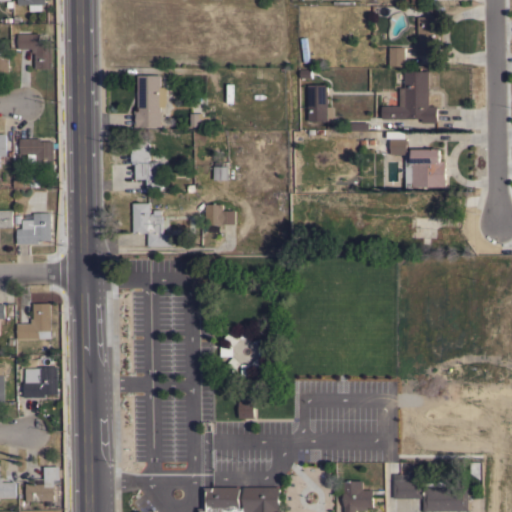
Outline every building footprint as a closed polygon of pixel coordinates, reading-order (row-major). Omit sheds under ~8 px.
[(42,4),(42,10),(29,10),(29,4),(17,4),(17,0),(45,0),(45,4),(42,4)] [(439,54),(415,54),(415,44),(418,44),(418,16),(439,16),(439,54)] [(40,33),(40,40),(52,40),(52,68),(35,68),(35,52),(32,52),(32,48),(18,48),(18,34),(40,33)] [(9,71),(0,71),(0,44),(9,44),(9,71)] [(405,65),(384,65),(384,60),(390,60),(389,46),(405,46),(405,65)] [(429,105),(437,105),(437,122),(422,122),(422,118),(381,118),(382,105),(400,105),(400,87),(404,87),(404,70),(429,70),(429,105)] [(161,86),(166,86),(166,106),(160,106),(160,126),(134,126),(135,110),(138,110),(138,74),(161,75),(161,86)] [(308,84),(328,84),(328,106),(335,106),(335,120),(309,121),(308,84)] [(190,113),(203,113),(203,116),(209,116),(209,125),(203,126),(203,129),(191,129),(190,113)] [(368,122),(368,129),(350,130),(350,122),(368,122)] [(405,154),(391,154),(390,138),(387,138),(387,131),(405,131),(405,137),(407,137),(407,149),(440,149),(440,160),(445,160),(446,186),(412,187),(405,187),(405,154)] [(54,169),(36,169),(36,163),(28,163),(27,153),(20,154),(20,138),(41,138),(41,141),(53,141),(54,169)] [(161,189),(147,189),(146,178),(136,179),(136,163),(133,163),(133,161),(132,161),(132,153),(132,139),(149,139),(149,147),(150,147),(150,149),(150,161),(161,161),(161,189)] [(214,166),(229,166),(228,179),(214,179),(214,166)] [(133,202),(150,202),(150,216),(151,216),(151,213),(153,213),(153,216),(163,215),(163,232),(162,232),(162,233),(172,233),(172,245),(148,245),(147,232),(133,232),(133,202)] [(206,204),(223,204),(223,210),(235,210),(235,223),(206,223),(206,204)] [(0,209),(12,209),(13,227),(0,227),(0,209)] [(51,239),(39,240),(39,242),(17,243),(17,228),(22,228),(22,219),(34,219),(34,212),(51,212),(51,239)] [(51,337),(18,338),(17,323),(31,323),(31,318),(34,318),(34,303),(51,302),(51,330),(51,337)] [(241,326),(250,325),(251,337),(241,338),(241,326)] [(258,345),(251,338),(260,329),(267,336),(258,345)] [(233,345),(225,337),(232,330),(240,338),(233,345)] [(233,355),(221,355),(221,346),(233,346),(233,355)] [(259,355),(259,346),(271,346),(271,355),(259,355)] [(233,356),(241,363),(232,372),(225,365),(233,356)] [(258,356),(267,364),(260,371),(252,363),(258,356)] [(251,376),(241,376),(241,363),(251,363),(251,376)] [(58,393),(45,393),(45,396),(24,396),(24,382),(40,381),(40,366),(57,365),(58,393)] [(239,417),(239,400),(254,400),(254,417),(239,417)] [(59,468),(62,468),(62,476),(59,476),(59,479),(53,479),(54,500),(26,500),(26,482),(33,482),(33,484),(44,483),(44,466),(59,465),(59,468)] [(422,497),(394,498),(394,473),(422,473),(422,497)] [(16,496),(0,496),(0,477),(2,477),(2,481),(16,481),(16,496)] [(363,489),(372,489),(373,507),(356,507),(356,511),(344,511),(344,494),(341,494),(341,480),(363,480),(363,489)] [(468,510),(423,510),(423,480),(444,480),(444,487),(456,487),(456,486),(468,485),(468,510)] [(240,487),(240,507),(244,507),(244,486),(280,486),(280,510),(278,510),(278,511),(198,511),(198,508),(204,507),(204,487),(240,487)]
